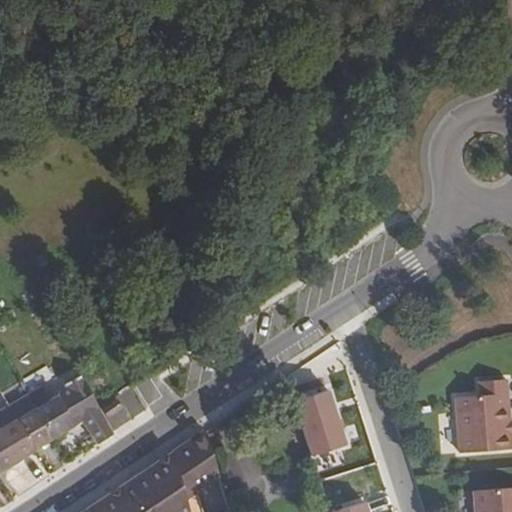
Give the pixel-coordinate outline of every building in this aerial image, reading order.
[(401,191),(413,188),(408,161),(396,163),(401,191)] [(511,449),(511,426),(508,379),(481,381),(482,396),(457,398),(462,453),(511,449)] [(38,409),(55,437),(74,425),(83,420),(98,440),(116,428),(107,415),(86,381),(58,397),(38,409)] [(118,393),(133,415),(146,407),(131,385),(118,393)] [(118,393),(103,403),(109,412),(123,402),(118,393)] [(18,420),(35,448),(55,437),(38,409),(30,395),(22,400),(8,407),(15,418),(16,418),(18,420)] [(0,469),(35,448),(18,420),(16,418),(15,418),(8,407),(0,412),(0,469)] [(207,430),(202,424),(161,451),(177,473),(187,489),(221,466),(207,430)] [(161,451),(69,511),(174,511),(191,502),(187,489),(177,473),(161,451)] [(511,511),(511,487),(475,491),(476,511),(511,511)] [(255,511),(247,488),(230,493),(236,511),(255,511)] [(194,511),(191,502),(174,511),(194,511)]
